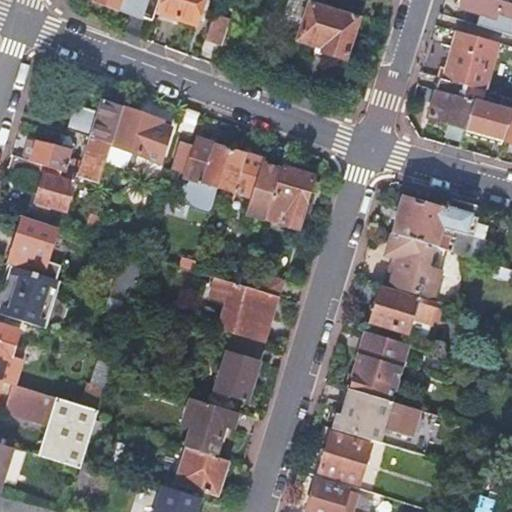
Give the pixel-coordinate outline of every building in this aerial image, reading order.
[(154,22),(161,0),(97,0),(97,1),(154,22)] [(164,0),(159,18),(178,25),(179,19),(196,24),(203,0),(164,0)] [(480,20),(477,29),(511,39),(511,0),(464,0),(460,14),(480,20)] [(347,59),(360,16),(312,2),(300,39),(325,47),(324,52),(347,59)] [(230,18),(213,13),(205,41),(221,46),(230,18)] [(459,36),(446,84),(485,95),(499,48),(459,36)] [(466,133),(505,145),(511,120),(511,115),(481,107),(485,95),(446,84),(440,82),(437,94),(474,105),(466,131),(466,133)] [(429,120),(452,127),(466,131),(474,105),(437,94),(429,120)] [(122,106),(115,104),(101,100),(97,114),(78,109),(75,118),(70,116),(66,131),(91,139),(111,145),(122,106)] [(160,117),(122,106),(111,145),(105,164),(126,169),(133,166),(137,153),(160,160),(170,125),(159,122),(160,117)] [(448,140),(462,144),(466,133),(466,131),(452,127),(448,140)] [(219,186),(230,148),(199,138),(196,145),(181,140),(174,167),(188,171),(187,176),(192,177),(191,183),(184,185),(193,205),(212,210),(219,186)] [(79,178),(99,184),(105,164),(111,145),(91,139),(79,178)] [(39,142),(33,164),(65,174),(73,152),(39,142)] [(263,158),(230,148),(219,186),(252,196),(248,213),(267,218),(281,169),(261,163),(263,158)] [(33,164),(11,157),(8,165),(43,177),(36,203),(64,211),(72,186),(69,184),(72,176),(65,174),(33,164)] [(286,165),(276,198),(277,199),(288,202),(283,223),(299,229),(316,174),(286,165)] [(476,203),(453,196),(448,212),(406,199),(395,234),(445,250),(447,250),(468,256),(478,221),(473,219),(476,203)] [(84,236),(92,238),(99,214),(91,212),(84,236)] [(23,217),(9,264),(44,275),(58,228),(23,217)] [(63,223),(62,229),(69,231),(71,226),(63,223)] [(445,250),(395,234),(389,255),(402,259),(399,268),(389,265),(384,284),(390,286),(420,295),(434,299),(443,270),(439,269),(445,250)] [(123,248),(109,295),(133,303),(148,256),(144,254),(141,253),(123,248)] [(187,256),(184,267),(194,270),(197,259),(187,256)] [(197,259),(194,270),(205,274),(208,263),(197,259)] [(8,286),(0,313),(43,326),(57,279),(44,275),(9,264),(2,284),(8,286)] [(511,270),(511,269),(494,264),(491,273),(510,279),(511,270)] [(283,282),(251,272),(247,287),(279,297),(283,282)] [(266,343),(279,297),(247,287),(218,278),(212,297),(229,302),(221,330),(235,334),(266,343)] [(378,304),(372,319),(376,323),(425,338),(437,306),(384,290),(383,292),(378,293),(376,300),(378,304)] [(110,313),(128,319),(133,303),(109,295),(99,292),(85,335),(101,340),(110,313)] [(0,326),(0,380),(17,386),(25,361),(22,360),(23,353),(14,350),(20,333),(0,326)] [(359,376),(355,390),(392,401),(396,388),(410,345),(370,333),(359,376)] [(235,334),(229,354),(259,364),(266,343),(235,334)] [(104,346),(92,382),(107,387),(111,373),(118,350),(104,346)] [(259,364),(229,354),(219,390),(248,399),(259,364)] [(0,380),(0,406),(6,409),(5,415),(46,428),(38,455),(81,468),(84,461),(96,420),(99,411),(85,406),(17,386),(0,380)] [(92,382),(85,406),(99,411),(107,387),(92,382)] [(338,413),(333,428),(371,439),(375,426),(404,434),(412,407),(392,401),(355,390),(350,388),(342,414),(338,413)] [(192,428),(186,448),(188,448),(215,456),(225,425),(233,428),(237,412),(191,398),(183,425),(192,428)] [(333,434),(321,470),(360,483),(372,447),(333,434)] [(0,496),(1,497),(15,448),(0,443),(0,496)] [(215,456),(188,448),(178,483),(218,495),(229,461),(215,456)] [(86,487),(93,464),(84,461),(81,468),(76,484),(86,487)] [(372,511),(375,500),(317,482),(308,511),(372,511)] [(177,494),(171,511),(198,511),(202,501),(177,494)] [(0,496),(0,511),(54,511),(1,497),(0,496)] [(483,496),(477,511),(496,511),(499,501),(483,496)]
